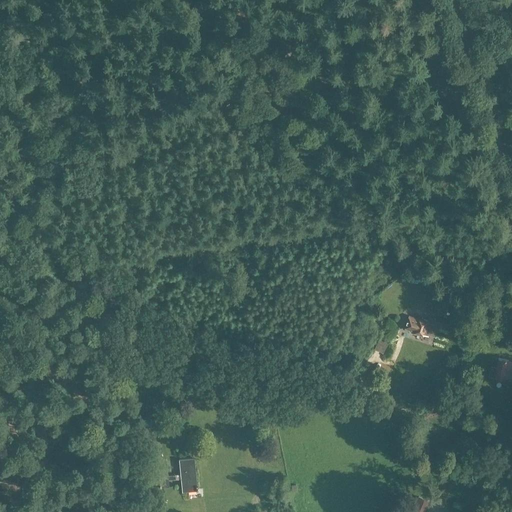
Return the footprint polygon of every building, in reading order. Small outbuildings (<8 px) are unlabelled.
[(452,317),(441,313),(438,321),(450,325),(452,317)] [(428,320),(418,317),(418,319),(410,316),(406,329),(414,331),(414,332),(423,335),(428,336),(432,323),(428,322),(428,320)] [(374,349),(383,354),(389,343),(379,339),(374,349)] [(495,377),(505,378),(508,360),(498,358),(495,377)] [(194,458),(178,459),(182,492),(197,490),(194,458)] [(168,476),(167,468),(159,469),(160,483),(169,482),(168,480),(176,479),(175,475),(168,476)] [(425,511),(430,502),(418,496),(412,511),(425,511)]
